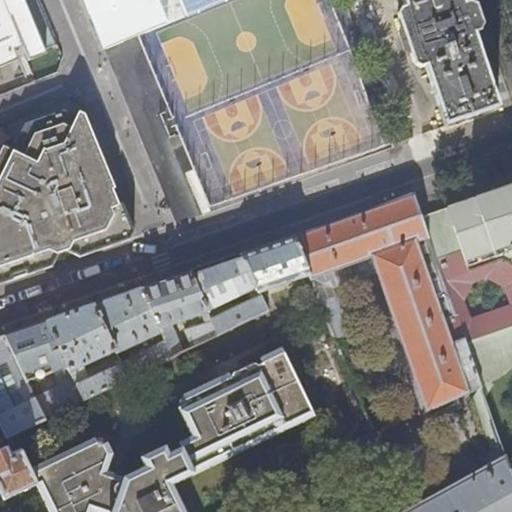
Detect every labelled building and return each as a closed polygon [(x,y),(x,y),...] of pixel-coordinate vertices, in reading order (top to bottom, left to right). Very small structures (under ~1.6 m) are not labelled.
[(40,43),(54,37),(38,0),(0,0),(0,60),(22,52),(24,56),(42,48),(40,43)] [(82,0),(103,48),(116,42),(136,34),(166,21),(157,0),(82,0)] [(157,0),(166,21),(221,0),(157,0)] [(401,0),(404,8),(399,9),(402,18),(397,19),(413,63),(417,62),(419,69),(424,67),(444,127),(498,109),(497,106),(498,105),(486,70),(474,34),(480,32),(470,2),(464,4),(462,0),(401,0)] [(131,106),(153,191),(185,183),(162,98),(131,106)] [(116,197),(113,189),(116,188),(92,133),(84,114),(78,111),(76,116),(64,111),(25,124),(12,150),(3,147),(0,153),(0,284),(54,265),(58,254),(68,251),(79,257),(131,239),(135,231),(123,204),(119,205),(116,197)] [(511,187),(505,190),(446,209),(452,227),(428,235),(480,385),(483,395),(485,398),(491,386),(489,382),(504,374),(511,366),(511,187)] [(428,235),(422,217),(413,194),(349,217),(293,237),(309,275),(320,303),(338,296),(335,287),(329,272),(370,257),(375,273),(377,273),(426,411),(480,385),(428,235)] [(428,235),(452,227),(446,209),(436,212),(422,217),(428,235)] [(309,275),(293,237),(278,242),(270,245),(260,249),(241,255),(258,293),(309,275)] [(188,273),(206,311),(250,292),(252,296),(248,298),(250,302),(210,321),(217,335),(266,310),(258,293),(241,255),(194,271),(188,273)] [(335,287),(375,273),(370,257),(329,272),(335,287)] [(169,280),(141,290),(162,333),(167,341),(174,356),(185,351),(171,324),(201,315),(205,324),(185,330),(194,346),(217,335),(210,321),(206,311),(188,273),(169,280)] [(162,333),(141,290),(117,298),(94,306),(116,351),(117,354),(162,333)] [(353,332),(338,296),(320,303),(330,326),(335,339),(353,332)] [(70,314),(45,323),(84,400),(130,378),(122,363),(90,379),(83,366),(116,351),(94,306),(70,314)] [(25,330),(5,337),(26,382),(62,370),(67,382),(34,398),(44,420),(84,400),(45,323),(25,330)] [(0,338),(0,423),(3,430),(7,438),(44,420),(34,398),(26,382),(5,337),(0,338)] [(130,378),(174,356),(167,341),(122,363),(130,378)] [(184,511),(172,485),(314,417),(281,349),(264,357),(262,364),(256,367),(255,365),(254,365),(252,364),(250,365),(234,374),(232,377),(232,378),(230,379),(228,374),(181,396),(182,398),(179,402),(179,405),(179,408),(178,409),(193,442),(168,454),(164,447),(139,459),(144,468),(123,478),(106,472),(112,457),(112,454),(106,443),(104,444),(99,441),(95,441),(94,439),(29,469),(37,484),(38,485),(36,486),(48,511),(184,511)] [(485,398),(483,395),(474,399),(492,451),(485,458),(488,467),(505,458),(485,398)] [(0,494),(3,500),(37,484),(29,469),(21,452),(9,458),(5,450),(3,450),(0,443),(0,494)] [(511,511),(511,477),(505,458),(488,467),(406,511),(511,511)]
